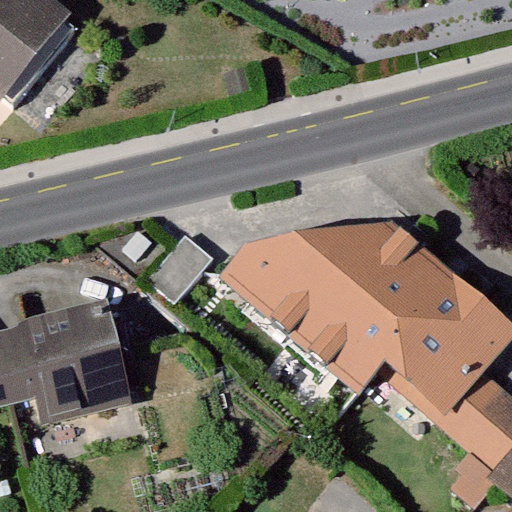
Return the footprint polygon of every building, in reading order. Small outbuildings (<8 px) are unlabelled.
[(42,0),(0,0),(0,100),(13,111),(80,30),(42,0)] [(511,349),(390,245),(242,275),(223,300),(359,418),(390,385),(433,427),(421,437),(469,482),(511,434),(511,418),(481,393),(511,364),(511,349)] [(210,281),(184,260),(149,303),(174,324),(210,281)] [(0,429),(45,419),(50,442),(130,423),(107,327),(0,351),(0,429)] [(511,511),(511,480),(489,508),(493,511),(511,511)]
